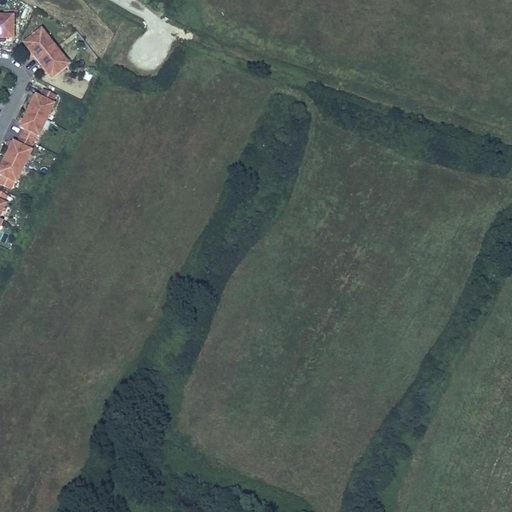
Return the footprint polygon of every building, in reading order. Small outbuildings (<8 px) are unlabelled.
[(13,19),(4,19),(4,16),(0,15),(0,38),(4,39),(4,36),(13,35),(13,19)] [(55,47),(47,37),(45,39),(39,31),(26,42),(32,49),(29,51),(33,56),(37,61),(55,47)] [(63,58),(55,47),(37,61),(42,67),(46,72),(48,70),(54,77),(67,66),(61,59),(63,58)] [(52,103),(55,96),(43,90),(40,98),(35,95),(31,103),(36,105),(32,113),(46,120),(54,104),(52,103)] [(32,113),(36,105),(31,103),(28,112),(32,113)] [(28,122),(32,113),(28,112),(24,120),(28,122)] [(46,120),(32,113),(28,122),(24,120),(20,128),(24,130),(20,137),(33,143),(36,136),(38,136),(46,120)] [(29,150),(33,143),(20,137),(17,144),(13,142),(9,150),(13,152),(9,160),(23,167),(24,167),(31,151),(29,150)] [(9,160),(13,152),(9,150),(5,158),(9,160)] [(9,160),(5,158),(1,166),(5,168),(9,160)] [(23,167),(9,160),(5,168),(1,166),(0,168),(0,175),(1,176),(0,179),(0,184),(10,189),(14,182),(16,183),(23,167)]
